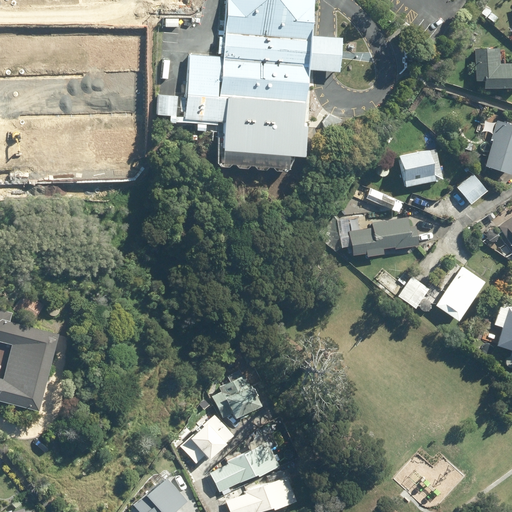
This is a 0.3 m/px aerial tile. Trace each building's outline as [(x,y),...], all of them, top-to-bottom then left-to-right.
[(293,156),(303,157),(306,76),(306,69),(308,35),(310,0),(227,0),(221,56),(184,53),(181,95),(156,93),(152,117),(212,125),(212,164),(286,170),(293,156)] [(165,27),(177,27),(177,19),(165,19),(165,27)] [(308,35),(306,69),(324,71),(337,73),(341,38),(326,37),(308,35)] [(476,49),(475,81),(483,81),(483,88),(511,88),(511,63),(498,64),(498,49),(476,49)] [(340,118),(328,112),(322,126),(334,131),(340,118)] [(491,138),(493,139),(484,166),(510,174),(511,167),(511,125),(496,121),(491,138)] [(22,150),(3,149),(3,156),(21,157),(22,150)] [(49,152),(25,150),(25,157),(49,159),(49,152)] [(76,152),(52,151),(51,158),(76,159),(76,152)] [(428,151),(398,157),(404,187),(434,181),(428,151)] [(130,153),(105,152),(105,159),(130,160),(130,153)] [(470,176),(456,187),(471,204),(484,192),(470,176)] [(396,200),(381,194),(377,204),(392,210),(396,200)] [(407,217),(372,223),(373,228),(348,232),(350,241),(346,242),(348,252),(352,251),(353,256),(366,254),(366,257),(383,254),(382,249),(394,247),(395,250),(418,245),(415,227),(409,228),(407,217)] [(511,225),(502,232),(511,246),(511,225)] [(411,255),(402,266),(410,272),(418,261),(411,255)] [(462,267),(435,307),(457,322),(484,282),(462,267)] [(410,277),(397,297),(415,309),(428,289),(410,277)] [(12,309),(32,322),(43,305),(23,293),(12,309)] [(493,325),(502,328),(496,346),(511,351),(511,303),(505,301),(504,305),(501,304),(493,325)] [(0,342),(11,345),(2,380),(0,379),(0,402),(37,412),(57,335),(8,322),(10,314),(0,311),(0,342)] [(244,375),(208,392),(221,418),(231,413),(234,419),(259,407),(244,375)] [(213,415),(178,447),(194,464),(204,455),(208,459),(232,437),(213,415)] [(228,464),(210,473),(218,492),(255,474),(257,476),(278,466),(266,442),(264,443),(261,437),(246,444),(249,451),(226,462),(228,464)] [(170,511),(184,500),(164,477),(132,505),(138,511),(170,511)] [(244,492),(245,494),(225,501),(228,511),(260,511),(272,508),(273,510),(294,503),(286,478),(244,492)]
